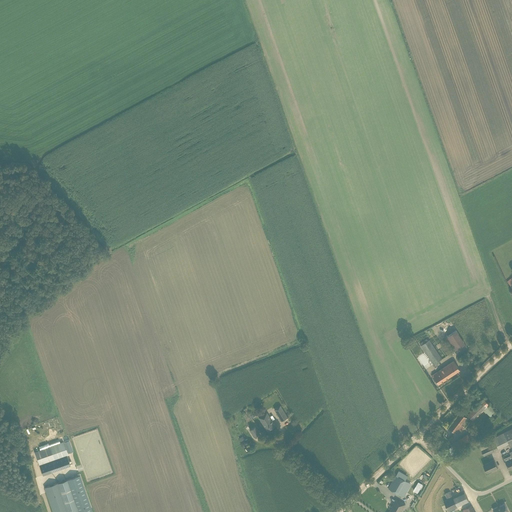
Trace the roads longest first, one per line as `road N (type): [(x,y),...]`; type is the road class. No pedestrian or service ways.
road 1 (unclassified): [(416,435),(511,342)]
road 2 (residential): [(416,435),(474,493),(511,478)]
